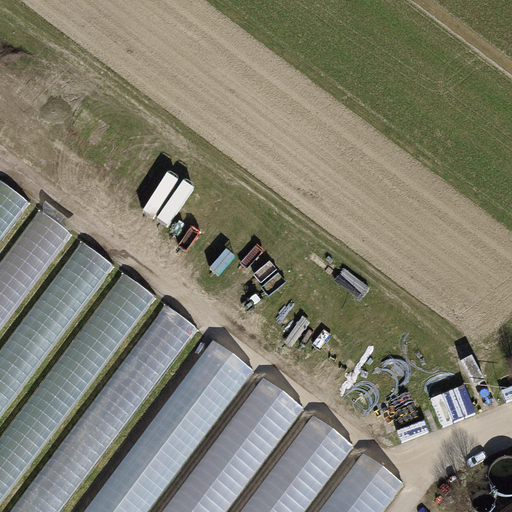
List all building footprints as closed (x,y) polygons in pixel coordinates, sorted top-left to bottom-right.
[(50,236),(44,242),(56,253),(73,235),(49,213),(38,225),(50,236)] [(84,241),(0,356),(0,421),(115,263),(84,241)] [(123,270),(0,448),(0,511),(2,511),(155,292),(123,270)] [(69,511),(195,320),(162,299),(22,511),(69,511)] [(216,335),(87,511),(150,511),(257,365),(216,335)] [(263,371),(164,511),(227,511),(305,400),(263,371)] [(469,384),(434,396),(444,426),(479,414),(469,384)] [(311,407),(241,511),(301,511),(353,435),(311,407)] [(319,511),(381,511),(407,478),(366,448),(319,511)] [(237,511),(244,504),(237,499),(227,511),(237,511)]
